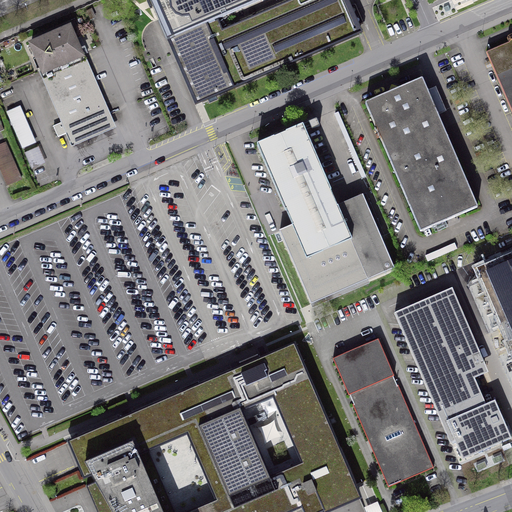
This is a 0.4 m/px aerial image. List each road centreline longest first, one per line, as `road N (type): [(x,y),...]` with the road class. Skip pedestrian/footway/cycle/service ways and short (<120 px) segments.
road 1 (residential): [(511,2),(0,223)]
road 2 (unknown): [(388,511),(327,355),(335,339),(363,326),(386,340),(453,511)]
road 3 (unknown): [(511,402),(476,311),(456,283),(385,306)]
